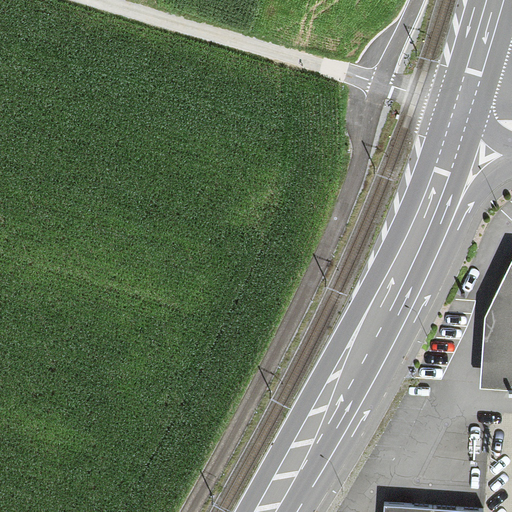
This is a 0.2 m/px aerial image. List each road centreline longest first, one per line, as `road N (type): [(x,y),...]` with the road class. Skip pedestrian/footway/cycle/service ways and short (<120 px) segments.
road 1 (track): [(88,0),(460,109)]
road 2 (primary): [(259,511),(412,228)]
road 3 (primary): [(412,228),(460,109)]
